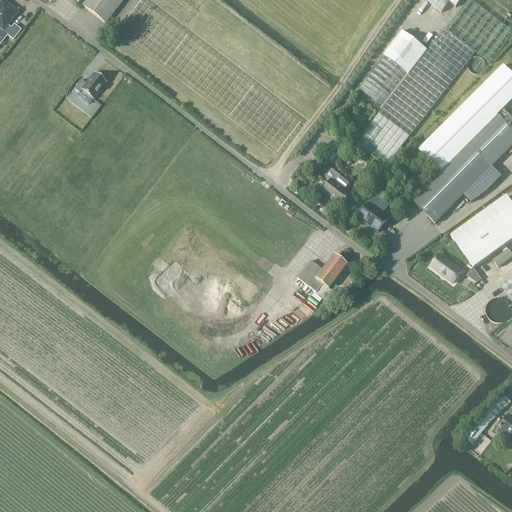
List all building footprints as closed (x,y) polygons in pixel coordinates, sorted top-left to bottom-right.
[(105,25),(124,0),(86,0),(82,6),(105,25)] [(511,32),(469,0),(446,31),(444,30),(427,51),(402,31),(383,55),(385,57),(358,91),(382,109),(356,143),(387,166),(475,52),(490,64),(511,36),(511,32)] [(456,8),(461,0),(424,0),(442,13),(449,3),(456,8)] [(300,123),(140,1),(116,31),(276,154),(300,123)] [(1,4),(0,3),(0,44),(7,36),(13,40),(20,30),(14,25),(11,29),(6,25),(16,13),(3,2),(1,4)] [(511,75),(503,66),(418,151),(441,174),(470,145),(498,117),(497,116),(511,100),(511,75)] [(79,94),(77,96),(88,105),(92,100),(106,83),(94,74),(86,85),(81,81),(74,90),(79,94)] [(441,174),(413,203),(435,225),(463,196),(470,203),(479,197),(487,191),(501,177),(492,168),(511,147),(511,130),(498,117),(470,145),(441,174)] [(330,183),(322,193),(342,208),(351,196),(344,191),(349,184),(340,177),(333,172),(331,171),(330,172),(325,179),(330,183)] [(360,206),(364,210),(358,218),(378,233),(388,220),(381,214),(381,212),(380,211),(385,205),(388,206),(371,192),(360,206)] [(473,268),(474,269),(511,241),(511,204),(506,197),(451,238),(473,268)] [(498,269),(511,258),(511,256),(508,250),(493,262),(498,269)] [(322,271),(310,262),(297,279),(325,301),(332,293),(328,290),(346,266),(333,256),(322,271)] [(453,284),(462,272),(439,256),(431,267),(453,284)] [(473,268),(467,276),(476,283),(479,281),(481,280),(474,269),(473,268)] [(511,302),(511,279),(501,287),(511,302)] [(480,420),(464,439),(472,446),(489,426),(488,426),(510,403),(503,395),(480,419),(480,420)] [(511,418),(509,416),(496,433),(503,438),(505,436),(511,441),(511,418)]
